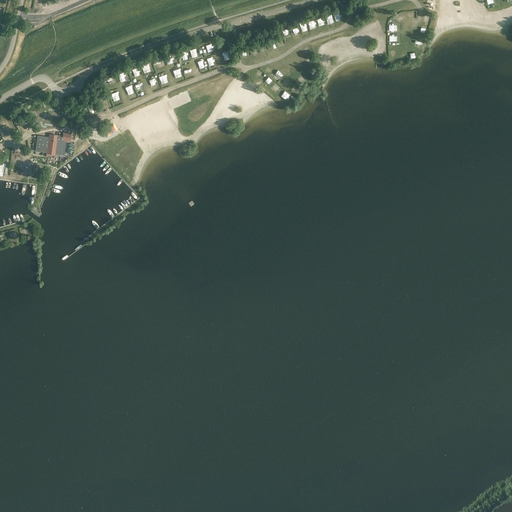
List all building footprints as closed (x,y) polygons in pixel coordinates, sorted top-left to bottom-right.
[(185,51),(179,52),(181,60),(187,59),(185,51)] [(265,76),(261,80),(266,84),(269,80),(265,76)] [(273,84),(270,89),(277,93),(280,87),(273,84)] [(128,94),(134,92),(131,86),(126,88),(128,94)] [(279,96),(284,99),(287,94),(282,91),(279,96)] [(98,111),(95,103),(84,107),(87,115),(98,111)] [(0,127),(1,128),(9,124),(5,117),(0,120),(2,123),(0,123),(0,127)] [(109,136),(117,131),(112,124),(105,128),(109,136)] [(47,152),(47,153),(61,155),(62,144),(63,139),(71,140),(72,133),(64,132),(63,136),(57,136),(58,135),(49,134),(49,137),(38,135),(36,151),(47,152)] [(40,216),(44,218),(49,212),(55,197),(49,195),(48,200),(42,213),(40,216)] [(43,197),(38,210),(42,212),(48,199),(43,197)]
